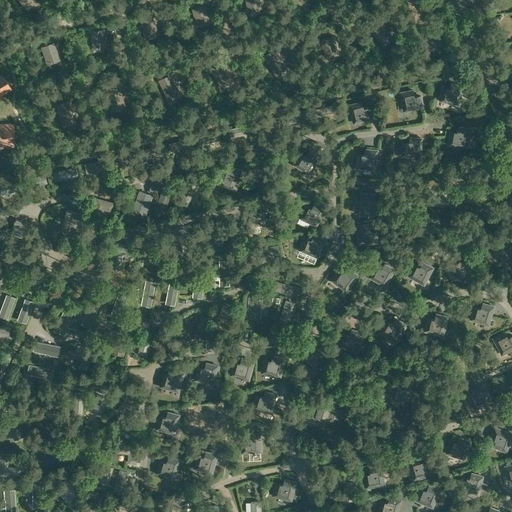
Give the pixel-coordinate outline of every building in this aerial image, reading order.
[(37,0),(19,0),(26,9),(37,0)] [(259,0),(244,0),(247,12),(261,10),(259,0)] [(192,8),(197,26),(211,22),(205,4),(192,8)] [(140,22),(145,39),(159,35),(154,17),(140,22)] [(383,23),(372,31),(382,47),(394,39),(383,23)] [(91,30),(92,48),(107,47),(105,29),(91,30)] [(320,40),(324,59),(338,55),(334,37),(320,40)] [(54,42),(40,46),(47,64),(60,59),(54,42)] [(275,49),(262,56),(275,77),(287,69),(275,49)] [(222,62),(209,69),(221,90),(234,82),(222,62)] [(169,101),(182,94),(171,73),(159,80),(169,101)] [(2,74),(0,74),(0,94),(10,88),(2,74)] [(439,101),(459,106),(464,85),(451,82),(450,89),(442,87),(439,101)] [(112,111),(127,108),(120,85),(107,89),(112,111)] [(399,92),(404,112),(425,107),(422,95),(415,96),(413,89),(399,92)] [(63,126),(77,123),(70,100),(56,104),(63,126)] [(348,104),(353,124),(374,119),(371,106),(364,108),(362,100),(348,104)] [(335,104),(315,109),(317,116),(337,111),(335,104)] [(308,109),(287,114),(289,122),(310,117),(308,109)] [(280,117),(257,122),(259,131),(282,125),(280,117)] [(0,124),(0,141),(4,141),(4,147),(13,147),(13,125),(0,124)] [(251,124),(229,129),(231,138),(253,132),(251,124)] [(468,148),(472,128),(458,125),(457,132),(450,130),(447,145),(468,148)] [(218,132),(196,137),(199,146),(221,140),(218,132)] [(421,158),(423,137),(409,136),(409,143),(402,142),(401,157),(421,158)] [(190,138),(168,144),(171,153),(193,147),(190,138)] [(162,145),(140,151),(143,159),(165,154),(162,145)] [(377,170),(379,149),(365,148),(365,154),(357,153),(356,168),(377,170)] [(310,176),(321,157),(310,150),(306,156),(300,152),(292,165),(310,176)] [(135,152),(113,158),(115,166),(137,161),(135,152)] [(106,159),(84,164),(86,173),(108,168),(106,159)] [(264,181),(270,163),(257,159),(251,177),(264,181)] [(229,166),(222,186),(236,190),(242,170),(229,166)] [(75,167),(52,173),(54,181),(77,175),(75,167)] [(45,174),(23,180),(25,189),(48,183),(45,174)] [(188,179),(179,203),(187,206),(197,182),(188,179)] [(14,182),(0,185),(0,194),(17,190),(14,182)] [(500,183),(477,186),(478,194),(501,191),(500,183)] [(163,186),(155,211),(164,214),(172,189),(163,186)] [(135,201),(133,206),(147,211),(149,206),(148,206),(152,196),(140,191),(136,201),(135,201)] [(360,212),(381,214),(382,201),(376,200),(376,193),(362,191),(360,212)] [(422,197),(421,205),(444,206),(445,198),(422,197)] [(98,198),(92,218),(101,220),(104,209),(112,211),(115,202),(98,198)] [(317,227),(326,208),(314,202),(311,208),(305,205),(298,218),(317,227)] [(67,209),(62,225),(76,230),(81,214),(67,209)] [(510,212),(487,215),(488,223),(511,220),(510,212)] [(267,218),(251,213),(244,233),(253,235),(256,224),(264,227),(267,218)] [(14,220),(12,229),(15,230),(24,232),(27,233),(29,225),(14,220)] [(358,245),(379,244),(378,230),(371,231),(371,223),(356,224),(358,245)] [(435,224),(413,229),(414,237),(437,232),(435,224)] [(232,230),(215,225),(209,245),(217,247),(220,236),(229,238),(232,230)] [(175,234),(173,256),(182,256),(183,245),(192,246),(193,236),(175,234)] [(318,259),(326,239),(313,234),(311,240),(304,237),(298,250),(318,259)] [(504,242),(501,254),(511,257),(511,236),(506,235),(504,242)] [(499,261),(501,254),(504,242),(493,239),(488,258),(499,261)] [(165,245),(147,240),(142,260),(150,262),(153,251),(162,254),(165,245)] [(117,242),(112,262),(120,265),(123,254),(132,256),(134,246),(117,242)] [(279,245),(255,250),(257,258),(280,253),(279,245)] [(41,247),(18,251),(19,260),(42,257),(41,247)] [(93,249),(87,265),(100,270),(106,253),(93,249)] [(463,281),(477,265),(466,256),(462,262),(456,257),(447,268),(463,281)] [(229,260),(220,261),(220,286),(229,286),(229,260)] [(425,286),(435,267),(423,261),(420,267),(413,263),(406,276),(425,286)] [(386,287),(396,269),(385,263),(382,268),(375,264),(367,277),(386,287)] [(346,292),(359,275),(349,268),(345,273),(338,268),(329,280),(346,292)] [(76,269),(73,278),(95,286),(98,277),(76,269)] [(194,274),(192,297),(201,297),(204,275),(194,274)] [(59,279),(53,301),(62,303),(68,281),(59,279)] [(146,281),(142,305),(150,307),(155,282),(146,281)] [(169,281),(165,304),(175,305),(179,283),(169,281)] [(275,281),(273,290),(298,297),(300,289),(275,281)] [(118,294),(109,316),(119,319),(127,297),(118,294)] [(7,296),(0,315),(0,316),(8,319),(15,298),(7,295),(7,296)] [(247,317),(261,319),(263,297),(249,296),(247,317)] [(26,299),(18,320),(27,323),(34,302),(26,299)] [(286,299),(279,319),(289,322),(295,302),(286,299)] [(89,302),(81,324),(90,328),(99,306),(89,302)] [(469,320),(489,326),(495,305),(483,302),(481,308),(473,306),(469,320)] [(223,305),(216,325),(225,328),(229,317),(237,320),(240,310),(223,305)] [(64,309),(53,330),(62,334),(73,313),(64,309)] [(444,336),(449,316),(436,313),(434,319),(427,317),(423,331),(444,336)] [(202,317),(195,340),(203,342),(210,319),(202,317)] [(396,342),(407,324),(395,317),(392,323),(386,319),(378,331),(396,342)] [(0,336),(8,337),(9,329),(0,327),(0,336)] [(359,352),(364,332),(352,328),(350,335),(342,333),(338,346),(359,352)] [(159,329),(154,351),(162,353),(168,332),(159,329)] [(492,338),(502,356),(511,349),(511,334),(508,337),(504,330),(492,338)] [(143,332),(137,354),(147,356),(152,334),(143,332)] [(129,339),(117,335),(111,352),(124,356),(129,339)] [(37,342),(35,351),(50,354),(49,355),(58,357),(60,347),(37,342)] [(78,344),(75,353),(83,356),(79,367),(87,370),(95,351),(78,344)] [(312,371),(327,355),(317,347),(312,352),(307,347),(297,357),(312,371)] [(262,372),(280,377),(285,359),(274,356),(272,362),(265,360),(262,372)] [(253,361),(242,358),(241,364),(234,362),(230,375),(248,379),(253,361)] [(197,368),(194,381),(212,385),(217,367),(205,364),(204,370),(197,368)] [(30,365),(29,374),(43,377),(43,378),(52,379),(54,369),(30,365)] [(163,375),(160,388),(178,393),(183,375),(172,372),(170,377),(163,375)] [(398,382),(393,399),(406,403),(411,386),(398,382)] [(465,392),(475,411),(494,400),(487,388),(481,392),(478,385),(465,392)] [(125,387),(119,394),(127,400),(119,409),(125,414),(138,398),(125,387)] [(74,392),(73,415),(83,416),(84,392),(74,392)] [(256,396),(252,409),(269,414),(275,396),(265,393),(263,399),(256,396)] [(97,394),(91,412),(102,416),(109,398),(97,394)] [(333,398),(331,403),(328,417),(338,421),(345,402),(333,398)] [(328,417),(331,403),(320,400),(313,418),(326,423),(328,417)] [(48,402),(40,409),(56,426),(64,419),(48,402)] [(130,414),(116,428),(123,435),(136,421),(130,414)] [(158,418),(155,430),(173,434),(178,417),(167,414),(166,419),(158,418)] [(5,426),(12,445),(25,440),(18,421),(5,426)] [(507,452),(511,438),(511,432),(494,426),(490,438),(496,440),(493,447),(507,452)] [(242,452),(260,452),(260,433),(248,433),(249,439),(241,440),(242,452)] [(465,460),(472,441),(459,436),(457,443),(450,440),(445,453),(465,460)] [(118,444),(117,452),(129,453),(128,463),(137,463),(139,446),(118,444)] [(197,457),(193,469),(211,474),(216,456),(205,453),(204,459),(197,457)] [(407,461),(413,481),(426,478),(424,471),(431,469),(428,455),(407,461)] [(8,458),(0,458),(0,475),(22,475),(22,466),(8,466),(8,458)] [(159,462),(156,474),(174,479),(179,462),(168,459),(167,464),(159,462)] [(101,464),(96,481),(109,484),(113,467),(101,464)] [(386,485),(383,465),(370,467),(371,473),(363,474),(365,488),(386,485)] [(120,469),(113,491),(122,493),(128,472),(120,469)] [(479,495),(484,475),(472,472),(470,478),(463,476),(459,490),(479,495)] [(291,501),(297,481),(285,477),(283,484),(276,482),(272,496),(291,501)] [(66,478),(60,484),(69,492),(63,499),(70,505),(82,491),(66,478)] [(357,482),(344,480),(341,500),(354,501),(357,482)] [(33,482),(33,491),(33,508),(43,508),(43,482),(33,482)] [(433,508),(441,489),(429,484),(426,490),(419,487),(414,500),(433,508)] [(16,511),(15,491),(5,492),(5,500),(6,500),(6,511),(16,511)] [(398,511),(402,499),(389,496),(387,502),(381,500),(377,511),(398,511)] [(261,511),(261,502),(252,502),(252,503),(252,511),(261,511)]
